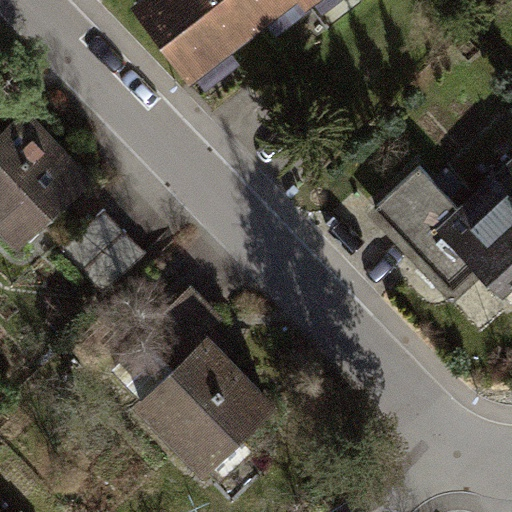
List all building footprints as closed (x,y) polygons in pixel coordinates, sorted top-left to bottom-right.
[(129,0),(126,2),(186,80),(289,0),(302,0),(306,4),(310,0),(129,0)] [(0,229),(16,246),(91,174),(26,107),(0,132),(0,229)] [(511,152),(458,205),(436,227),(479,272),(505,297),(511,289),(511,152)] [(436,227),(458,205),(415,161),(365,209),(451,299),(479,272),(436,227)] [(144,254),(102,210),(62,247),(104,292),(144,254)] [(193,284),(141,333),(170,364),(133,399),(199,467),(271,399),(208,332),(224,317),(193,284)] [(0,511),(10,511),(0,500),(0,511)]
